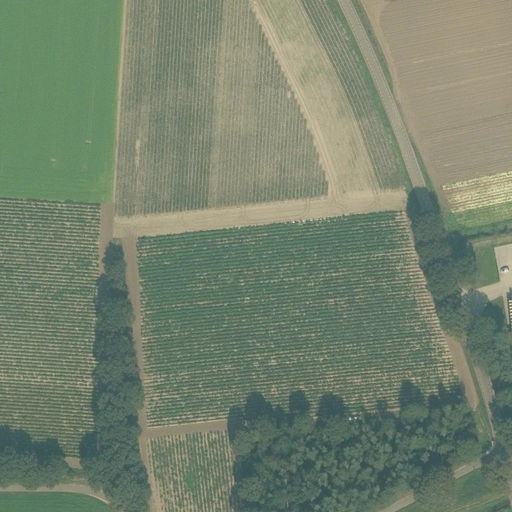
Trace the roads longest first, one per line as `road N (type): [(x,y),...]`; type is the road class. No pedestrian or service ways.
road 1 (tertiary): [(504,453),(445,259),(342,0)]
road 2 (unclassified): [(384,511),(504,453)]
road 3 (unclassified): [(0,487),(93,490),(121,511)]
